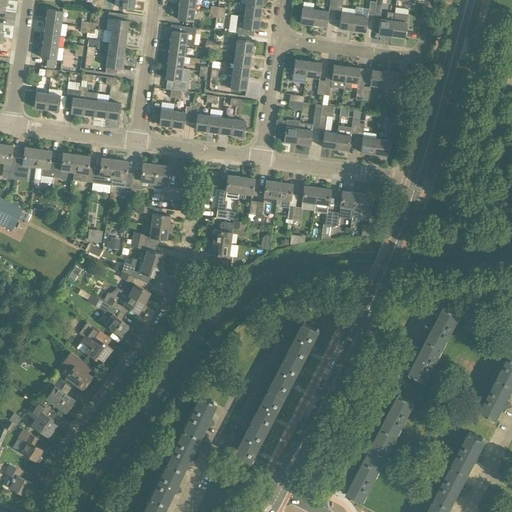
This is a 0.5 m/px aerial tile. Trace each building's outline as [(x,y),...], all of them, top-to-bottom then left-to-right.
[(134,0),(119,0),(118,7),(134,10),(134,0)] [(195,0),(179,0),(179,7),(194,10),(195,0)] [(374,16),(376,2),(370,1),(368,15),(374,16)] [(376,2),(374,16),(380,17),(382,3),(376,2)] [(261,7),(246,4),(244,16),(237,15),(237,16),(259,19),(261,7)] [(194,10),(179,7),(177,19),(193,22),(194,10)] [(300,23),(313,25),(315,10),(302,8),(300,23)] [(47,9),(45,22),(61,24),(63,11),(47,9)] [(315,10),(313,25),(326,27),(328,12),(315,10)] [(391,36),(394,14),(387,13),(386,20),(380,19),(378,34),(391,36)] [(394,13),(394,14),(391,36),(404,38),(407,15),(394,13)] [(339,29),(352,31),(354,15),(341,14),(339,29)] [(354,15),(352,31),(365,32),(367,17),(354,15)] [(237,16),(235,34),(253,36),(254,30),(258,31),(259,19),(237,16)] [(111,31),(126,33),(128,21),(112,19),(111,31)] [(61,24),(45,22),(44,34),(59,36),(61,24)] [(193,29),(180,27),(171,25),(170,31),(171,31),(170,43),(185,45),(191,46),(193,29)] [(109,43),(125,45),(126,33),(111,31),(109,43)] [(58,48),(59,36),(44,34),(42,46),(58,48)] [(237,40),(235,52),(250,54),(252,42),(237,40)] [(107,55),(123,57),(125,45),(109,43),(107,55)] [(185,45),(170,43),(168,55),(183,57),(185,45)] [(58,48),(42,46),(40,58),(56,60),(58,48)] [(250,54),(235,52),(233,64),(249,66),(250,54)] [(105,72),(116,74),(117,69),(121,69),(123,57),(107,55),(106,67),(105,72)] [(166,67),(182,69),(183,57),(168,55),(166,67)] [(295,60),(291,81),(301,83),(305,83),(306,77),(308,61),(295,60)] [(308,61),(306,77),(319,78),(321,63),(308,61)] [(247,78),(249,66),(233,64),(232,76),(247,78)] [(325,75),(325,81),(323,95),(329,96),(331,80),(344,82),(346,67),(333,65),(331,76),(325,75)] [(170,90),(176,91),(181,91),(186,92),(189,70),(190,70),(182,69),(166,67),(165,79),(172,80),(170,90)] [(357,84),(356,95),(362,96),(363,86),(364,80),(358,80),(360,68),(346,67),(344,82),(343,91),(350,92),(352,83),(357,84)] [(383,87),(385,72),(372,70),(369,85),(383,87)] [(385,72),(383,87),(396,89),(398,74),(385,72)] [(247,78),(232,76),(230,88),(245,90),(247,78)] [(82,115),(85,91),(86,87),(79,86),(78,90),(67,88),(65,106),(71,107),(70,113),(82,115)] [(97,93),(85,91),(82,115),(94,116),(96,101),(97,93)] [(394,105),(400,106),(402,92),(396,91),(394,105)] [(34,108),(46,110),(48,94),(36,93),(34,108)] [(60,96),(48,94),(46,110),(58,111),(60,96)] [(290,95),(289,101),(303,103),(304,97),(290,95)] [(106,118),(108,102),(96,101),(94,116),(106,118)] [(108,102),(106,118),(118,120),(121,104),(108,102)] [(321,105),(321,108),(320,115),(318,129),(324,130),(326,116),(332,117),(333,107),(321,105)] [(185,113),(173,111),(171,127),(183,128),(184,121),(190,122),(191,112),(192,108),(186,107),(185,113)] [(158,125),(171,127),(173,111),(160,110),(158,125)] [(356,134),(360,111),(353,110),(350,133),(356,134)] [(360,111),(356,134),(363,135),(366,112),(360,111)] [(207,132),(209,116),(197,115),(197,112),(191,112),(190,122),(190,123),(196,124),(195,130),(207,132)] [(318,129),(320,115),(314,114),(312,124),(299,123),(297,144),(310,145),(312,128),(318,129)] [(219,133),(221,118),(209,116),(207,132),(219,133)] [(231,135),(233,120),(221,118),(219,133),(231,135)] [(233,120),(231,135),(243,137),(245,121),(233,120)] [(297,144),(299,123),(286,121),(285,125),(279,125),(277,135),(284,136),(283,142),(297,144)] [(395,140),(397,126),(391,125),(389,139),(395,140)] [(350,136),(348,135),(349,130),(338,129),(337,134),(335,149),(348,151),(350,136)] [(322,147),(335,149),(337,134),(324,132),(322,147)] [(360,153),(373,154),(376,139),(362,137),(360,153)] [(389,141),(376,139),(373,154),(387,156),(389,141)] [(15,172),(17,158),(11,157),(13,146),(0,144),(0,162),(4,163),(3,171),(15,172)] [(23,158),(17,158),(15,172),(27,174),(28,166),(35,167),(38,149),(25,148),(23,158)] [(53,177),(55,163),(49,162),(51,151),(38,149),(35,167),(42,168),(41,176),(53,177)] [(62,164),(55,163),(53,177),(66,179),(67,172),(74,173),(76,155),(63,153),(62,164)] [(73,180),(79,181),(92,183),(94,168),(88,167),(89,156),(76,155),(74,173),(73,180)] [(101,158),(100,169),(94,168),(92,183),(104,185),(111,186),(114,160),(101,158)] [(130,188),(132,173),(126,173),(128,162),(114,160),(111,186),(118,186),(130,188)] [(130,188),(139,189),(146,187),(153,188),(154,182),(156,166),(143,164),(141,175),(132,173),(130,188)] [(156,166),(154,182),(153,188),(161,189),(161,192),(166,193),(166,199),(181,201),(183,189),(168,187),(168,184),(171,168),(156,166)] [(219,190),(218,201),(224,202),(225,197),(238,199),(239,193),(241,177),(228,175),(226,191),(219,190)] [(254,179),(241,177),(239,193),(252,195),(254,179)] [(264,197),(276,198),(279,182),(266,181),(264,197)] [(292,184),(279,182),(276,198),(283,199),(282,207),(288,208),(287,219),(293,220),(295,207),(289,206),(292,184)] [(302,202),(315,204),(317,188),(304,186),(302,202)] [(330,189),(317,188),(315,204),(328,206),(330,189)] [(352,209),(355,193),(342,191),(340,207),(352,209)] [(369,215),(371,206),(367,206),(368,195),(355,193),(352,209),(352,215),(368,217),(369,215)] [(0,223),(12,230),(22,210),(18,207),(10,204),(0,198),(0,223)] [(251,201),(249,214),(255,215),(257,201),(251,201)] [(255,215),(254,223),(262,224),(263,216),(261,216),(263,202),(257,201),(255,215)] [(454,201),(453,205),(470,210),(471,205),(454,201)] [(150,206),(137,205),(136,211),(149,213),(150,206)] [(295,207),(293,220),(299,221),(301,208),(295,207)] [(225,211),(223,211),(217,210),(216,218),(227,219),(229,211),(225,211)] [(234,220),(235,212),(229,211),(227,219),(234,220)] [(331,225),(333,212),(327,211),(325,225),(331,225)] [(333,212),(331,225),(337,226),(339,213),(333,212)] [(152,213),(151,225),(172,228),(173,224),(169,223),(170,216),(152,213)] [(368,222),(367,226),(366,236),(372,237),(374,223),(375,216),(369,215),(368,217),(368,222)] [(209,242),(230,245),(232,232),(232,227),(245,229),(246,222),(233,220),(233,224),(221,222),(220,231),(214,230),(213,237),(209,237),(209,242)] [(172,228),(151,225),(149,238),(166,240),(167,233),(171,233),(172,228)] [(131,240),(145,243),(146,235),(133,232),(131,240)] [(270,240),(261,238),(259,248),(268,250),(270,240)] [(145,243),(131,240),(131,245),(130,246),(143,249),(145,243)] [(106,248),(117,249),(118,242),(109,241),(107,241),(106,248)] [(230,245),(209,242),(208,246),(212,247),(211,254),(223,256),(222,261),(210,260),(209,266),(230,269),(231,257),(228,256),(230,245)] [(147,250),(143,261),(163,268),(165,263),(161,262),(164,255),(147,250)] [(163,268),(143,261),(131,258),(126,273),(134,277),(136,272),(139,273),(152,277),(156,278),(158,271),(162,272),(163,268)] [(126,273),(123,272),(120,278),(127,281),(132,283),(134,277),(126,273)] [(139,273),(136,272),(134,277),(150,284),(152,277),(139,273)] [(77,276),(71,273),(67,278),(73,282),(77,276)] [(135,284),(132,283),(127,281),(122,291),(123,292),(147,306),(149,301),(146,299),(150,293),(135,284)] [(83,297),(89,300),(91,296),(86,292),(80,290),(78,294),(83,297)] [(125,313),(128,309),(137,314),(141,308),(145,310),(147,306),(123,292),(117,302),(109,297),(106,302),(117,309),(125,313)] [(121,337),(121,336),(129,326),(113,315),(117,309),(106,302),(92,295),(91,296),(89,300),(88,302),(105,312),(103,314),(109,319),(105,325),(121,337)] [(57,303),(53,299),(48,305),(52,309),(57,303)] [(434,326),(426,340),(443,348),(460,315),(444,307),(437,320),(433,319),(430,325),(434,326)] [(112,349),(102,342),(106,336),(87,322),(83,327),(88,331),(80,342),(89,348),(85,353),(95,360),(96,359),(95,359),(97,357),(102,361),(112,349)] [(310,351),(313,353),(317,347),(313,345),(320,331),(304,323),(286,356),(303,364),(310,351)] [(25,335),(18,332),(14,340),(21,343),(25,335)] [(425,382),(443,348),(426,340),(420,353),(416,351),(413,358),(416,359),(409,373),(425,382)] [(511,350),(497,378),(511,385),(511,350)] [(12,360),(17,358),(14,351),(9,353),(12,360)] [(91,377),(87,374),(92,368),(83,362),(70,351),(61,364),(70,370),(65,376),(82,389),(91,377)] [(286,356),(269,389),(286,398),(293,384),(296,386),(299,380),(296,378),(303,364),(286,356)] [(54,385),(45,398),(65,412),(74,400),(64,394),(69,387),(53,375),(48,381),(54,385)] [(511,390),(511,385),(497,378),(480,412),(496,420),(504,407),(507,409),(510,402),(507,401),(511,390)] [(269,389),(252,422),(268,431),(275,418),(279,419),(282,413),(279,411),(286,398),(269,389)] [(381,427),(397,436),(415,403),(398,394),(391,408),(388,406),(384,412),(388,414),(381,427)] [(199,396),(183,430),(199,438),(206,425),(210,426),(213,420),(209,418),(216,404),(199,396)] [(49,409),(36,400),(28,413),(36,419),(31,426),(48,437),(56,425),(51,421),(52,420),(45,415),(49,409)] [(9,420),(16,424),(18,421),(12,416),(9,420)] [(10,432),(15,424),(8,420),(4,428),(10,432)] [(258,451),(262,452),(265,446),(261,444),(268,431),(252,422),(235,456),(251,464),(258,451)] [(370,439),(367,445),(371,447),(364,461),(380,469),(397,436),(381,427),(374,441),(370,439)] [(36,461),(42,450),(34,445),(38,439),(23,429),(18,438),(20,439),(15,448),(21,452),(36,461)] [(199,438),(183,430),(166,464),(183,472),(190,458),(193,460),(196,453),(193,452),(199,438)] [(479,463),(482,457),(479,455),(486,441),(469,432),(452,466),(468,474),(475,461),(479,463)] [(353,473),(350,479),(353,481),(346,494),(363,503),(380,469),(364,461),(357,474),(353,473)] [(177,494),(180,487),(176,486),(183,472),(166,464),(149,497),(166,506),(173,492),(177,494)] [(11,480),(13,481),(9,488),(24,496),(27,491),(29,492),(34,482),(31,480),(33,476),(10,465),(5,474),(12,478),(11,480)] [(462,496),(465,490),(461,488),(468,474),(452,466),(435,499),(451,508),(458,494),(462,496)] [(149,497),(142,511),(163,511),(166,506),(149,497)] [(448,511),(451,508),(435,499),(427,511),(448,511)]
